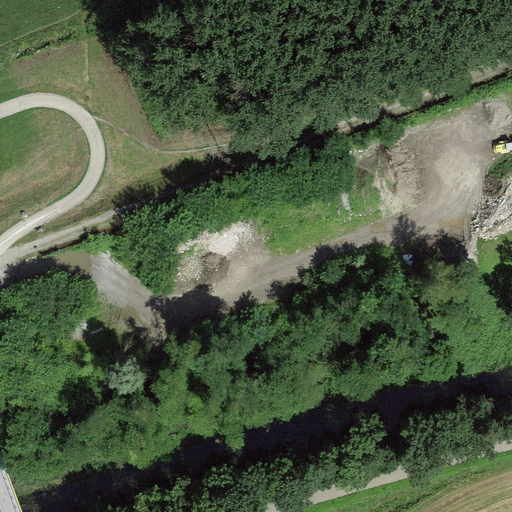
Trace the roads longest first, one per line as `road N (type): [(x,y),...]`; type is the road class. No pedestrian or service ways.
road 1 (track): [(0,259),(511,63)]
road 2 (track): [(0,110),(38,99),(65,105),(86,124),(96,150),(80,192),(0,246)]
